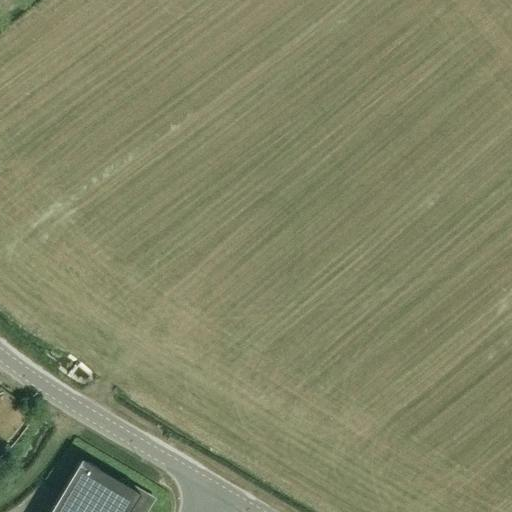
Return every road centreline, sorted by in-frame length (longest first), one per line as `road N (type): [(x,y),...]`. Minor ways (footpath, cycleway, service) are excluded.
road 1 (tertiary): [(214,488),(0,354)]
road 2 (track): [(0,502),(41,462),(77,406)]
